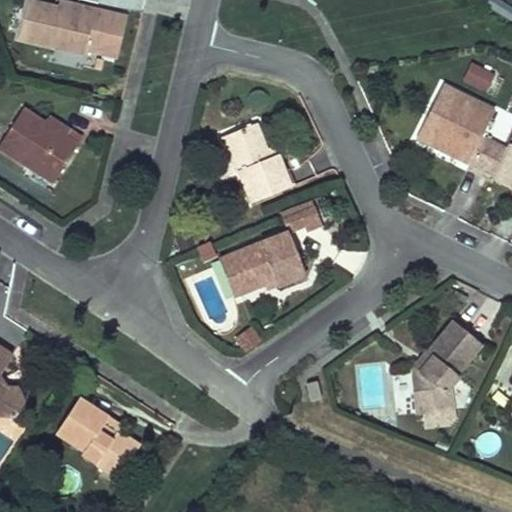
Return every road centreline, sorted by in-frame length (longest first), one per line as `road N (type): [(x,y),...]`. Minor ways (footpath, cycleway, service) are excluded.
road 1 (residential): [(191,50),(296,71),(330,99),(407,263)]
road 2 (residential): [(191,50),(122,316)]
road 3 (residential): [(407,263),(237,389)]
road 4 (residential): [(0,238),(122,316)]
road 5 (residential): [(122,316),(237,389)]
